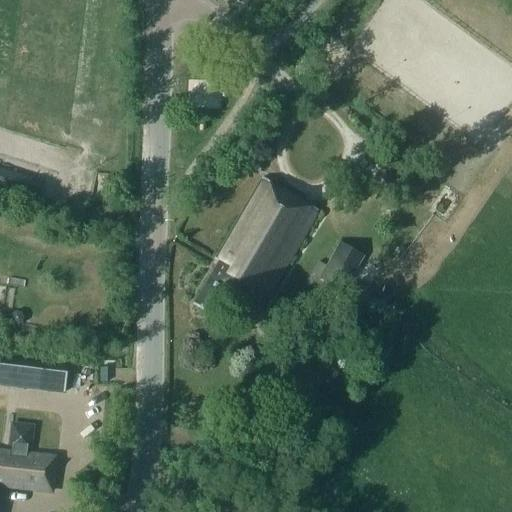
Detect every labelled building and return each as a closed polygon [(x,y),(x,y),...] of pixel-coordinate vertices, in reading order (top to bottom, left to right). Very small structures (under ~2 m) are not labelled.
[(0,169),(0,186),(37,198),(42,183),(0,169)] [(262,178),(214,260),(219,262),(193,306),(211,316),(224,294),(258,314),(318,211),(262,178)] [(320,279),(343,292),(363,257),(340,244),(327,267),(320,279)] [(39,276),(44,256),(9,249),(5,268),(39,276)] [(320,279),(327,267),(318,262),(311,274),(320,279)] [(225,315),(234,320),(240,310),(231,305),(225,315)] [(24,317),(21,312),(15,311),(11,314),(10,320),(13,324),(19,325),(23,322),(24,317)] [(45,365),(0,359),(0,385),(42,390),(45,365)] [(311,383),(304,378),(301,377),(298,378),(296,381),(297,387),(304,392),(308,392),(310,391),(312,389),(313,386),(311,383)] [(0,485),(51,492),(55,458),(26,455),(27,447),(30,448),(32,428),(12,425),(10,445),(13,446),(12,454),(0,452),(0,485)]
